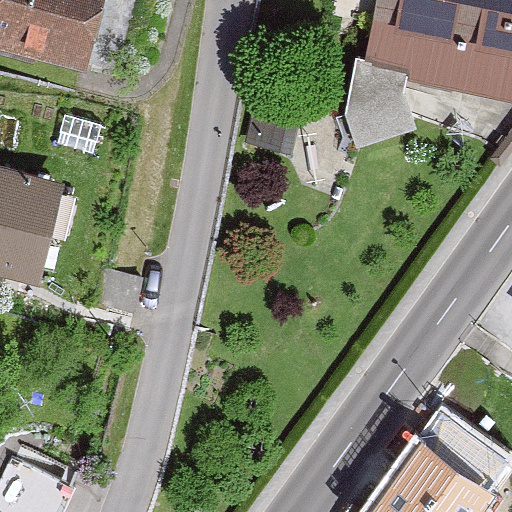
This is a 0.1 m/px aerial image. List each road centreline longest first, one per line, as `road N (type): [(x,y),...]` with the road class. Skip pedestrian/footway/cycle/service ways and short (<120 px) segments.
road 1 (residential): [(120,511),(188,266),(230,0)]
road 2 (secondary): [(511,224),(304,511)]
